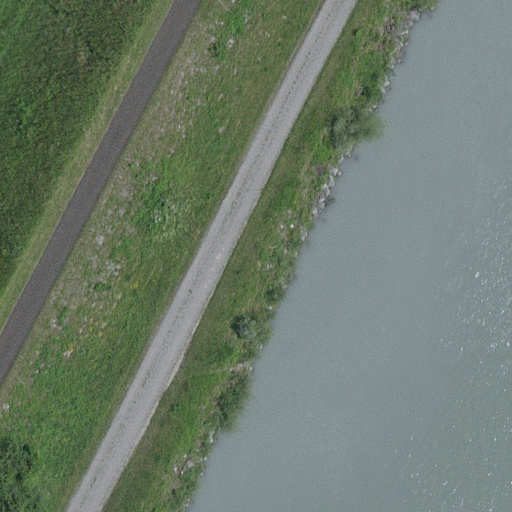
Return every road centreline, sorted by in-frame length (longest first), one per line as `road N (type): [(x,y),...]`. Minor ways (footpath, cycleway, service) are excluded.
road 1 (track): [(93,511),(356,0)]
road 2 (track): [(204,0),(0,394)]
